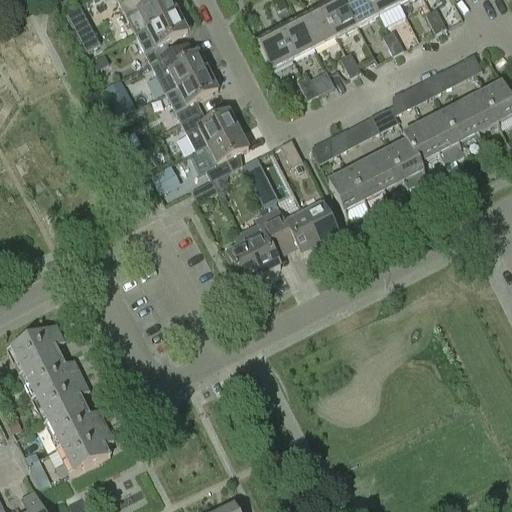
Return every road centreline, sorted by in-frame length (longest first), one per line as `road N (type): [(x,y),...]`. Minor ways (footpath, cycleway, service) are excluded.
road 1 (residential): [(511,38),(504,23),(275,138),(203,0)]
road 2 (residential): [(236,356),(496,222)]
road 3 (residential): [(236,356),(169,238),(91,271)]
road 4 (residential): [(91,271),(155,384),(172,387),(236,356)]
